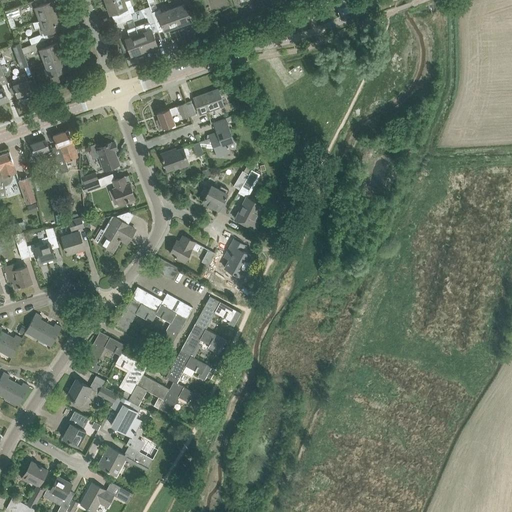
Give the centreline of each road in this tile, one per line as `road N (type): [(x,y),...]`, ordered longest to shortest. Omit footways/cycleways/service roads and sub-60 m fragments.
road 1 (tertiary): [(236,49),(299,37),(375,0)]
road 2 (tertiary): [(367,0),(308,9),(236,49)]
road 3 (unclassified): [(16,431),(94,320)]
road 4 (tertiary): [(116,93),(236,49)]
road 5 (tertiary): [(0,137),(116,93)]
